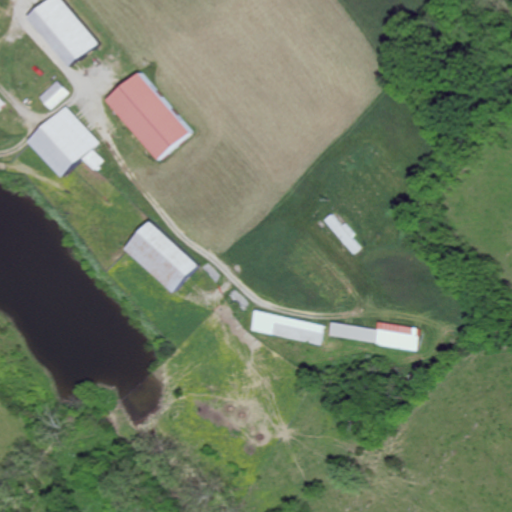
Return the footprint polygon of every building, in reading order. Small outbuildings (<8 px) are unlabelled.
[(77,69),(107,45),(70,0),(59,0),(37,18),(77,69)] [(197,133),(144,73),(112,102),(165,162),(197,133)] [(74,94),(62,81),(44,98),(56,110),(74,94)] [(0,116),(12,104),(0,92),(0,116)] [(69,179),(88,161),(97,171),(107,161),(98,151),(107,143),(73,107),(36,142),(69,179)] [(179,295),(206,267),(159,222),(133,250),(179,295)] [(329,326),(261,312),(257,332),(325,346),(329,326)] [(338,324),(336,339),(423,350),(426,328),(385,323),(384,330),(338,324)]
